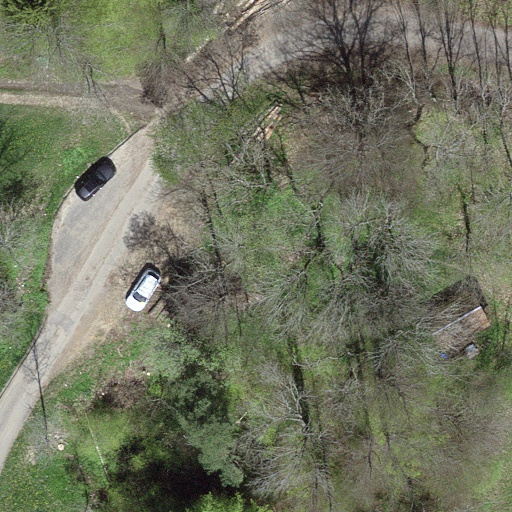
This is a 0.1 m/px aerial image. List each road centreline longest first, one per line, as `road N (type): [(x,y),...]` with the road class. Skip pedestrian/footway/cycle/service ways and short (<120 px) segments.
road 1 (residential): [(0,429),(197,114),(234,72),(269,47),(346,21),(382,19),(511,44)]
road 2 (track): [(0,92),(113,96),(197,114)]
